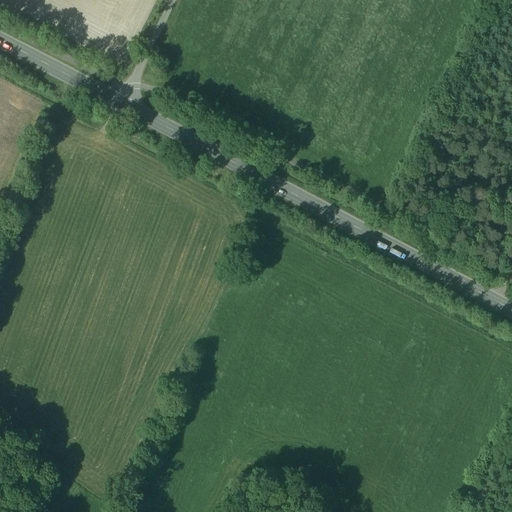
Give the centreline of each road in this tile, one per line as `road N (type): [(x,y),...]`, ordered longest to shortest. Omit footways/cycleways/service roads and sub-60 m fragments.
road 1 (secondary): [(125,101),(511,308)]
road 2 (secondary): [(0,36),(125,101)]
